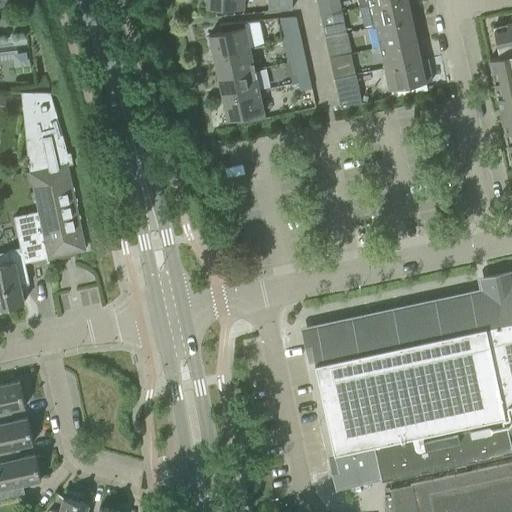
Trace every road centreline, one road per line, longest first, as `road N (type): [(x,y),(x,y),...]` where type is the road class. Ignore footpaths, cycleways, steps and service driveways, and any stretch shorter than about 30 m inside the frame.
road 1 (residential): [(491,247),(446,12)]
road 2 (residential): [(261,295),(491,247)]
road 3 (residential): [(307,511),(261,295)]
road 4 (tertiary): [(184,311),(153,185),(125,117)]
road 5 (tertiary): [(125,117),(159,317)]
road 6 (tertiary): [(213,511),(184,311)]
road 7 (tertiary): [(159,317),(188,511)]
road 8 (residential): [(45,342),(73,449),(84,464),(138,477)]
road 9 (tertiary): [(125,117),(87,0)]
